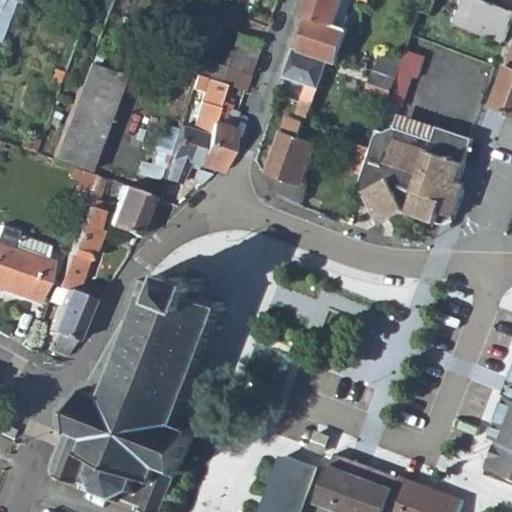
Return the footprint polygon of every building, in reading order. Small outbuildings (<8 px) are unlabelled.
[(0,0),(0,37),(10,11),(13,0),(0,0)] [(313,17),(301,52),(328,61),(338,65),(349,29),(345,28),(354,0),(356,0),(367,3),(368,0),(310,0),(305,15),(313,17)] [(507,40),(511,27),(511,5),(499,0),(462,0),(455,20),(507,40)] [(242,35),(237,51),(255,55),(260,42),(242,35)] [(293,49),(283,76),(305,83),(301,95),(315,100),(316,98),(328,61),(301,52),(293,49)] [(230,50),(224,68),(248,75),(255,55),(237,51),(230,50)] [(380,56),(375,71),(398,78),(403,63),(380,56)] [(198,60),(194,75),(223,84),(243,91),(248,75),(224,68),(198,60)] [(500,95),(496,106),(511,111),(511,63),(503,86),(501,92),(500,95)] [(87,64),(52,157),(86,170),(122,76),(87,64)] [(56,70),(51,82),(57,84),(61,72),(56,70)] [(375,71),(366,95),(389,103),(390,101),(394,87),(398,78),(375,71)] [(167,166),(165,176),(182,181),(188,163),(197,165),(198,160),(219,96),(223,84),(194,75),(191,87),(195,89),(201,91),(191,126),(180,124),(179,128),(167,166)] [(283,76),(279,88),(301,95),(305,83),(283,76)] [(394,87),(390,101),(402,105),(407,91),(394,87)] [(299,101),(299,100),(293,116),(285,113),(266,170),(274,174),(268,188),(304,201),(308,186),(303,184),(317,143),(303,138),(315,100),(301,95),(299,101)] [(198,160),(197,165),(214,170),(215,171),(236,112),(228,109),(232,101),(219,96),(198,160)] [(38,142),(34,153),(42,157),(57,115),(56,114),(59,105),(52,103),(38,142)] [(400,115),(397,126),(434,139),(438,127),(400,115)] [(153,162),(167,166),(179,128),(163,123),(155,151),(156,151),(153,162)] [(365,171),(359,189),(363,191),(378,222),(389,218),(405,211),(433,219),(439,221),(443,211),(457,215),(459,211),(468,182),(461,180),(474,138),(471,137),(438,127),(434,139),(397,126),(385,130),(380,129),(374,145),(365,171)] [(23,137),(18,148),(26,151),(34,153),(38,142),(23,137)] [(353,138),(345,163),(365,171),(374,145),(353,138)] [(95,176),(73,168),(69,178),(77,181),(73,194),(87,198),(95,176)] [(121,185),(106,226),(134,236),(150,196),(121,185)] [(73,194),(65,218),(79,223),(85,204),(87,198),(73,194)] [(79,223),(57,288),(83,298),(86,291),(78,287),(91,252),(98,229),(94,228),(100,210),(85,204),(79,223)] [(443,211),(439,221),(446,223),(456,218),(457,215),(443,211)] [(0,288),(37,302),(51,260),(41,256),(11,245),(15,235),(16,230),(0,224),(0,288)] [(15,235),(11,245),(41,256),(44,244),(15,235)] [(136,505),(152,511),(163,511),(177,477),(179,477),(180,471),(187,473),(188,470),(182,468),(195,434),(201,436),(202,432),(197,430),(190,427),(189,430),(177,426),(183,409),(188,411),(190,406),(185,404),(191,389),(196,391),(198,387),(193,385),(198,369),(203,372),(205,367),(200,365),(206,349),(212,351),(213,347),(208,345),(214,329),(219,332),(221,327),(215,326),(221,312),(224,313),(226,309),(222,308),(224,304),(220,303),(219,305),(209,301),(209,295),(211,289),(207,282),(203,280),(201,283),(196,285),(188,282),(187,281),(185,277),(185,274),(182,273),(174,275),(171,280),(167,283),(165,285),(156,282),(155,280),(155,278),(152,276),(150,278),(147,278),(150,279),(153,281),(147,295),(142,293),(140,298),(145,300),(139,314),(134,313),(132,317),(137,319),(131,334),(127,333),(124,337),(129,339),(123,353),(119,352),(117,356),(121,359),(115,373),(111,372),(109,376),(113,378),(107,395),(95,390),(96,386),(93,385),(92,389),(85,386),(84,390),(89,393),(76,426),(71,424),(69,428),(74,430),(60,472),(57,471),(56,475),(79,484),(80,482),(99,489),(97,493),(101,495),(106,491),(117,496),(117,501),(121,502),(122,498),(135,503),(136,505)] [(51,286),(46,301),(57,305),(47,330),(56,334),(50,351),(64,357),(74,338),(88,300),(83,298),(57,288),(51,286)] [(511,395),(506,396),(492,435),(495,436),(502,438),(491,465),(511,472),(511,395)] [(0,419),(0,421),(13,429),(14,426),(0,419)] [(13,429),(0,421),(0,430),(10,435),(13,429)] [(332,432),(320,427),(312,449),(325,454),(327,447),(329,448),(333,437),(331,436),(332,432)] [(330,476),(321,503),(346,511),(387,511),(397,478),(336,455),(330,476)] [(260,511),(301,511),(317,471),(280,458),(260,511)] [(397,478),(387,511),(457,511),(461,502),(397,478)]
